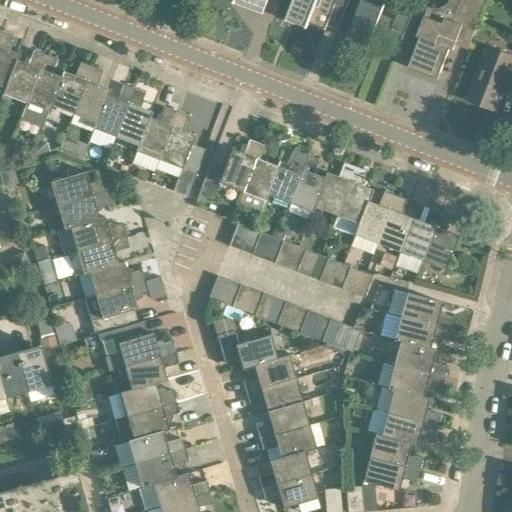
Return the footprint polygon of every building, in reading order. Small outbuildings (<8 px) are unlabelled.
[(238,0),(237,4),(262,13),(267,0),(238,0)] [(341,0),(349,3),(349,0),(294,0),(286,22),(287,23),(288,20),(296,23),(296,25),(306,29),(305,30),(307,30),(308,25),(325,32),(337,0),(341,0)] [(363,0),(348,41),(349,42),(350,39),(368,46),(367,49),(369,49),(377,27),(403,38),(402,41),(403,42),(416,8),(403,3),(396,22),(381,16),(387,0),(363,0)] [(468,51),(487,1),(485,0),(461,0),(453,23),(445,20),(443,25),(425,18),(417,38),(421,40),(409,70),(438,81),(450,51),(453,52),(456,47),(468,51)] [(2,33),(0,37),(0,87),(5,90),(3,95),(3,96),(16,62),(17,62),(19,56),(7,51),(13,37),(2,33)] [(511,58),(488,49),(468,101),(496,112),(504,91),(505,92),(505,90),(504,90),(507,82),(508,82),(509,81),(511,71),(511,58)] [(28,67),(17,62),(16,62),(3,96),(27,105),(45,56),(34,51),(28,67)] [(49,113),(62,80),(50,75),(56,60),(45,56),(27,105),(21,119),(43,127),(49,113)] [(64,73),(49,113),(50,113),(52,108),(74,116),(92,68),(81,63),(75,77),(64,73)] [(92,68),(74,116),(95,124),(108,90),(98,86),(103,72),(92,68)] [(108,90),(95,124),(93,130),(115,138),(134,90),(124,86),(118,100),(107,96),(110,90),(108,90)] [(134,90),(115,138),(138,147),(151,112),(140,108),(145,94),(134,90)] [(151,112),(138,147),(136,153),(158,161),(177,113),(167,109),(161,123),(150,119),(152,113),(151,112)] [(177,113),(158,161),(182,170),(173,192),(188,198),(196,174),(182,169),(195,136),(183,131),(189,117),(177,113)] [(410,127),(407,142),(453,151),(456,135),(410,127)] [(83,157),(87,145),(64,136),(59,148),(83,157)] [(493,156),(495,148),(496,142),(472,138),(470,152),(493,156)] [(50,153),(47,143),(38,140),(32,155),(38,158),(50,153)] [(242,194),(261,145),(250,141),(244,155),(232,150),(225,169),(211,163),(202,186),(199,196),(212,200),(215,191),(216,191),(219,185),(242,194)] [(261,145),(242,194),(238,203),(261,212),(266,196),(277,168),(266,164),(272,149),(261,145)] [(280,162),(277,168),(266,196),(289,205),(307,157),(296,152),(291,167),(280,162)] [(307,157),(289,205),(311,214),(314,208),(313,208),(324,179),(312,175),(318,161),(307,157)] [(324,179),(313,208),(314,208),(336,217),(354,168),(344,164),(338,178),(326,173),(324,179)] [(354,168),(336,217),(359,225),(372,191),(361,187),(366,173),(354,168)] [(72,174),(71,169),(61,172),(63,178),(72,174)] [(58,206),(108,192),(105,181),(89,185),(86,173),(51,183),(58,206)] [(372,191),(359,225),(354,237),(376,245),(395,196),(384,192),(379,207),(368,203),(372,191)] [(108,192),(58,206),(64,230),(99,220),(96,208),(111,204),(108,192)] [(395,196),(376,245),(400,254),(412,220),(402,215),(407,201),(395,196)] [(412,220),(400,254),(422,262),(440,214),(429,210),(424,224),(412,220)] [(440,214),(422,262),(445,271),(458,237),(446,233),(451,218),(440,214)] [(99,220),(64,230),(70,229),(76,252),(127,237),(124,226),(108,231),(105,218),(99,220)] [(240,252),(249,229),(237,225),(229,248),(240,252)] [(251,256),(260,234),(249,229),(240,252),(251,256)] [(263,261),(272,238),(260,234),(251,256),(263,261)] [(127,237),(76,252),(67,254),(74,278),(89,273),(118,265),(115,254),(130,249),(127,237)] [(275,265),(283,242),(272,238),(263,261),(275,265)] [(285,269),(294,247),(283,242),(275,265),(285,269)] [(32,250),(36,261),(48,258),(45,247),(32,250)] [(296,274),(305,251),(294,247),(285,269),(296,274)] [(30,265),(24,251),(10,258),(17,271),(30,265)] [(307,278),(316,255),(305,251),(296,274),(307,278)] [(319,282),(327,259),(316,255),(307,278),(319,282)] [(330,286),(339,264),(327,259),(319,282),(330,286)] [(118,265),(89,273),(96,296),(146,282),(142,270),(127,274),(125,263),(118,265)] [(341,291),(350,268),(339,264),(330,286),(341,291)] [(353,295),(361,272),(350,268),(341,291),(353,295)] [(361,272),(353,295),(364,300),(373,277),(361,272)] [(221,304),(229,282),(217,277),(209,300),(221,304)] [(146,282),(96,296),(85,299),(96,337),(98,336),(134,326),(130,312),(138,310),(134,297),(149,294),(146,282)] [(231,309),(240,286),(229,282),(221,304),(231,309)] [(243,313),(252,291),(240,286),(231,309),(243,313)] [(254,317),(263,295),(252,291),(243,313),(254,317)] [(266,322),(274,299),(263,295),(254,317),(266,322)] [(406,295),(400,318),(450,331),(453,320),(438,316),(441,304),(406,295)] [(276,326),(285,303),(274,299),(266,322),(276,326)] [(288,330),(296,308),(285,303),(276,326),(288,330)] [(370,318),(372,311),(361,307),(357,319),(364,322),(370,318)] [(298,334),(307,312),(296,308),(288,330),(298,334)] [(310,339),(318,316),(307,312),(298,334),(310,339)] [(175,319),(177,325),(169,328),(173,338),(174,338),(180,352),(196,346),(185,315),(175,319)] [(321,343),(330,321),(318,316),(310,339),(321,343)] [(450,331),(400,318),(394,341),(429,350),(432,339),(447,343),(450,331)] [(242,370),(254,367),(277,360),(270,337),(239,346),(235,331),(233,321),(227,319),(213,323),(224,363),(239,359),(242,370)] [(332,348),(341,325),(330,321),(321,343),(332,348)] [(144,323),(134,326),(98,336),(100,341),(113,338),(117,354),(105,358),(109,372),(125,368),(175,354),(171,343),(157,347),(153,335),(148,336),(144,323)] [(68,344),(79,340),(78,337),(80,336),(73,324),(57,334),(68,344)] [(341,325),(332,348),(345,352),(353,330),(341,325)] [(359,333),(353,331),(345,350),(352,353),(359,333)] [(435,352),(429,350),(394,341),(393,342),(400,343),(393,366),(444,379),(447,368),(432,364),(435,352)] [(40,349),(17,356),(28,393),(51,386),(42,356),(40,349)] [(54,372),(65,368),(60,351),(49,355),(54,372)] [(358,364),(360,356),(349,353),(346,364),(352,366),(358,364)] [(131,390),(167,380),(164,370),(178,365),(175,354),(125,368),(131,390)] [(28,393),(17,356),(0,360),(0,382),(5,400),(28,393)] [(277,360),(254,367),(257,379),(242,383),(245,394),(295,380),(288,357),(277,360)] [(444,379),(393,366),(387,389),(423,398),(426,387),(441,391),(444,379)] [(65,384),(83,379),(79,367),(62,373),(65,384)] [(353,381),(345,379),(343,387),(352,389),(353,381)] [(127,417),(177,402),(174,392),(159,396),(156,385),(167,382),(167,380),(131,390),(120,393),(127,417)] [(295,380),(245,394),(249,406),(264,402),(267,413),(302,403),(295,380)] [(93,401),(88,385),(72,390),(76,406),(93,401)] [(429,399),(423,398),(387,389),(393,391),(387,414),(437,427),(440,415),(426,411),(429,399)] [(133,439),(169,429),(165,419),(180,414),(177,402),(127,417),(133,439)] [(302,403),(267,413),(271,425),(256,429),(259,441),(308,426),(302,403)] [(364,418),(366,409),(354,406),(352,416),(364,418)] [(86,419),(83,409),(74,411),(77,422),(86,419)] [(437,427),(387,414),(381,436),(375,435),(375,436),(410,445),(416,447),(419,435),(433,439),(437,427)] [(308,426),(259,441),(263,452),(277,448),(281,460),(304,453),(315,450),(308,426)] [(80,443),(87,441),(90,440),(87,428),(84,429),(77,431),(80,443)] [(0,442),(16,438),(14,429),(0,432),(0,442)] [(134,465),(184,450),(181,439),(166,444),(163,433),(169,431),(169,429),(133,439),(127,441),(134,465)] [(410,445),(375,436),(369,458),(419,472),(422,461),(407,457),(410,445)] [(176,478),(172,466),(187,462),(184,450),(134,465),(141,488),(154,484),(176,478)] [(304,453),(281,460),(269,463),(273,475),(258,479),(261,490),(311,476),(304,453)] [(341,466),(338,454),(327,457),(330,469),(341,466)] [(419,472),(369,458),(362,483),(397,492),(401,480),(416,484),(419,472)] [(79,482),(76,473),(53,480),(62,511),(87,511),(85,504),(79,482)] [(160,507),(209,493),(206,482),(191,486),(188,474),(176,478),(154,484),(160,507)] [(311,476),(261,490),(265,501),(279,497),(283,510),(317,500),(311,476)] [(62,511),(53,480),(30,487),(37,511),(62,511)] [(37,511),(30,487),(8,493),(12,511),(37,511)] [(347,511),(363,511),(361,488),(346,489),(347,511)] [(325,511),(341,511),(340,489),(324,491),(325,511)] [(12,511),(8,493),(0,495),(0,511),(12,511)] [(209,493),(160,507),(161,511),(197,511),(197,509),(212,505),(209,493)] [(116,505),(114,495),(105,498),(108,507),(116,505)]
